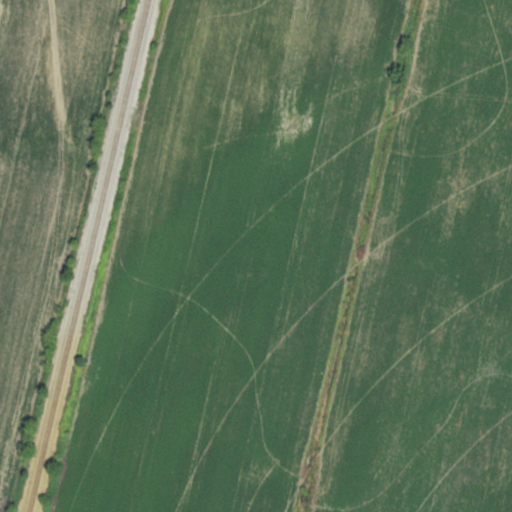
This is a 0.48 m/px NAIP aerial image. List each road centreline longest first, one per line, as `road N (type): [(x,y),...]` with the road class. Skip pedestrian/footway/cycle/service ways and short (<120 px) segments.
road 1 (track): [(59,216),(0,470)]
road 2 (track): [(49,0),(67,139),(59,216)]
